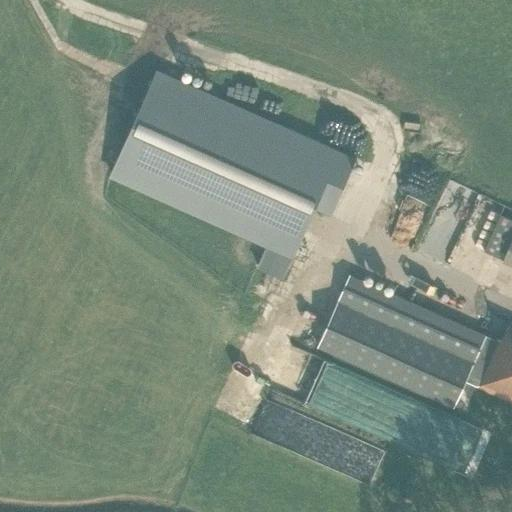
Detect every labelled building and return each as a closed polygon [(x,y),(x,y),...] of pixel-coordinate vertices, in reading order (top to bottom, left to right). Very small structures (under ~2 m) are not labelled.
[(157,69),(110,175),(293,257),(316,207),(330,213),(355,158),(157,69)] [(432,182),(437,174),(414,158),(408,167),(432,182)] [(419,248),(451,260),(480,185),(447,173),(419,248)] [(511,238),(502,260),(511,264),(511,238)] [(511,322),(510,322),(502,340),(498,338),(497,340),(350,275),(318,347),(511,433),(511,322)] [(455,446),(464,426),(454,421),(444,441),(455,446)]
